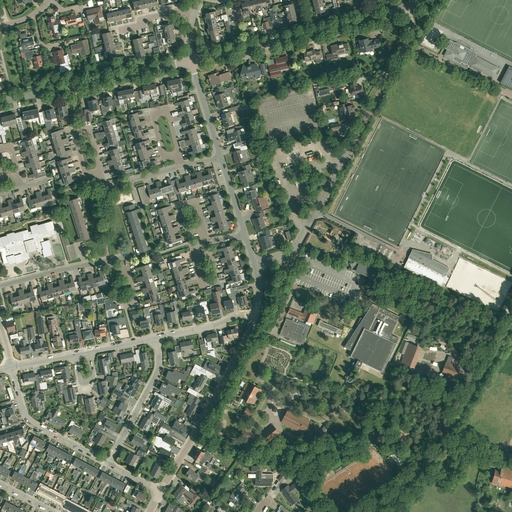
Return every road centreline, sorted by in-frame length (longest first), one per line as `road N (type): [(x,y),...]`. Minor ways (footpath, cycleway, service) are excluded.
road 1 (residential): [(255,265),(293,251),(408,35),(405,7)]
road 2 (tertiary): [(191,60),(405,7)]
road 3 (residential): [(160,490),(256,316)]
road 4 (tertiary): [(0,102),(191,60)]
road 5 (residential): [(108,463),(27,418),(10,367)]
road 6 (unclassified): [(438,447),(511,322)]
road 7 (residential): [(108,463),(160,370),(158,337)]
